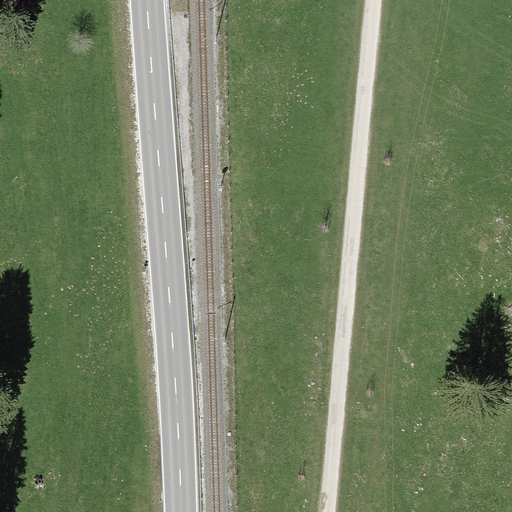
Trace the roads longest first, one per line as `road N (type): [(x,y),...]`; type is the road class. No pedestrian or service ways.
road 1 (track): [(326,511),(372,0)]
road 2 (primary): [(146,0),(180,511)]
